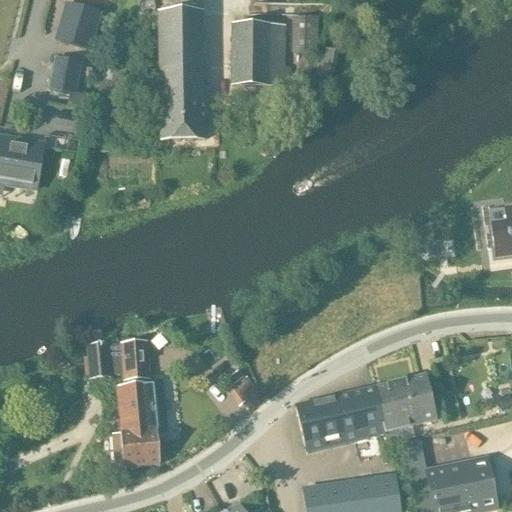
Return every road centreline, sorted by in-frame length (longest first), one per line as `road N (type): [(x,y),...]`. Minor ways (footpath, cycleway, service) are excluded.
road 1 (tertiary): [(278,407),(333,366),(402,334),(511,317)]
road 2 (tertiary): [(84,511),(175,481),(278,407)]
